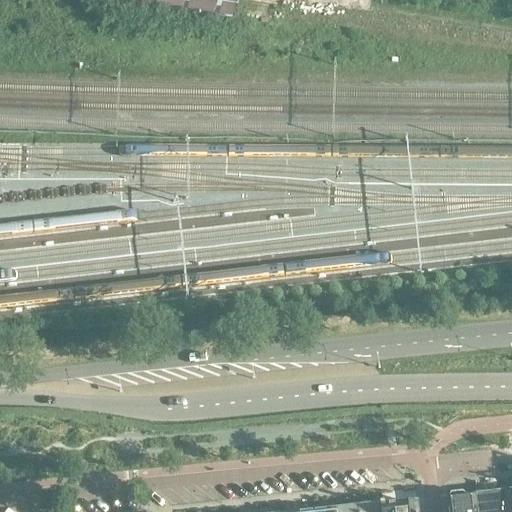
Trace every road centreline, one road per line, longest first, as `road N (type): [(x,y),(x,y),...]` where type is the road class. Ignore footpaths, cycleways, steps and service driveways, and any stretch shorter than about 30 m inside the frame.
road 1 (secondary): [(511,333),(0,389)]
road 2 (secondary): [(0,403),(184,415),(511,394)]
road 3 (residential): [(0,497),(405,461),(428,475),(433,511)]
